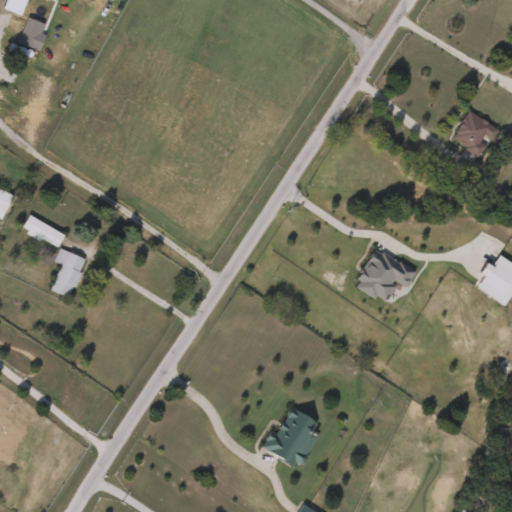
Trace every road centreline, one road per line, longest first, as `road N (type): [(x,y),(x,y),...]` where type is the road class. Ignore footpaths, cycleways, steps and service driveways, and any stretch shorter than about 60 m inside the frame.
road 1 (residential): [(370,53),(299,0),(18,134),(221,277)]
road 2 (residential): [(66,511),(404,0)]
road 3 (residential): [(104,455),(0,373)]
